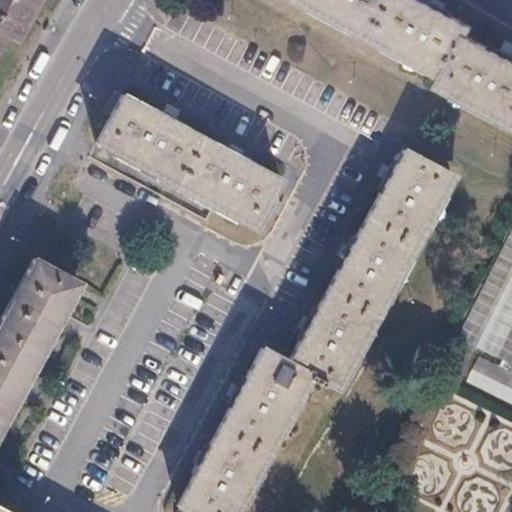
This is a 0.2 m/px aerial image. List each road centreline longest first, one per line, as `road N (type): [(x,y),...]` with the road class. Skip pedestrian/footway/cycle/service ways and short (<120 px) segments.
road 1 (residential): [(102,12),(336,142),(267,273)]
road 2 (residential): [(193,240),(59,494),(91,511)]
road 3 (residential): [(267,273),(141,511)]
road 4 (residential): [(0,183),(102,12)]
road 5 (residential): [(83,179),(193,240)]
